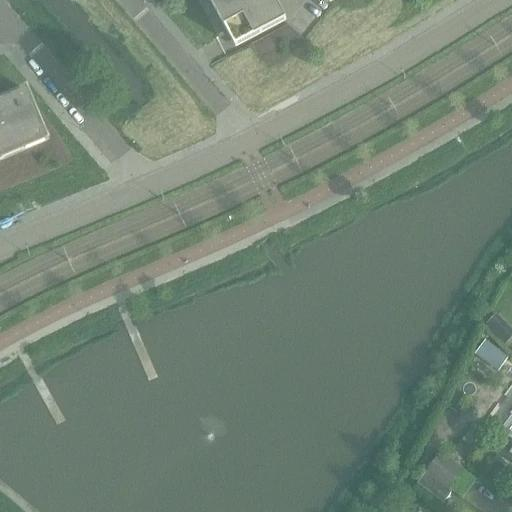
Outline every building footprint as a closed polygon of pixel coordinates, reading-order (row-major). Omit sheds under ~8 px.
[(281,12),(274,0),(209,0),(228,35),(231,42),(235,49),(286,22),(281,12)] [(0,161),(46,142),(24,90),(0,100),(0,161)] [(511,331),(496,315),(484,327),(503,346),(511,337),(511,331)] [(485,341),(475,356),(497,372),(508,358),(485,341)] [(511,461),(511,424),(506,433),(511,437),(511,440),(502,454),(511,461)] [(447,490),(462,470),(441,454),(426,474),(447,490)]
